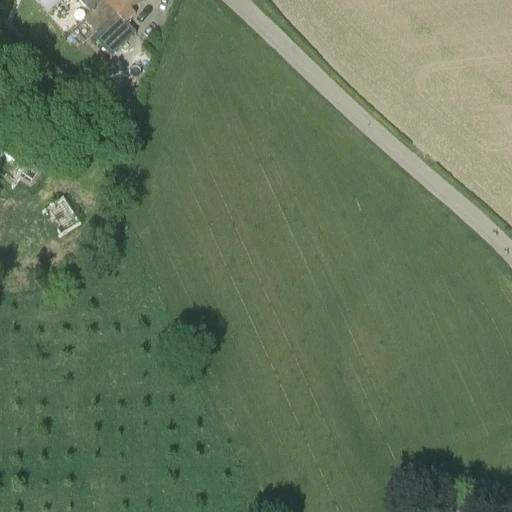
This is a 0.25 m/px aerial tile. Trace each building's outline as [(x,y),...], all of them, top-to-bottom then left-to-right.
[(92,12),(93,12),(105,0),(36,0),(35,1),(47,15),(62,0),(76,0),(78,1),(90,14),(92,12)] [(84,22),(96,35),(93,39),(111,58),(136,35),(126,24),(135,15),(131,10),(142,0),(105,0),(93,12),(94,13),(84,22)] [(2,24),(0,26),(0,39),(0,40),(9,31),(2,24)] [(132,102),(106,82),(93,100),(119,119),(132,102)] [(69,199),(47,212),(62,239),(85,226),(69,199)]
